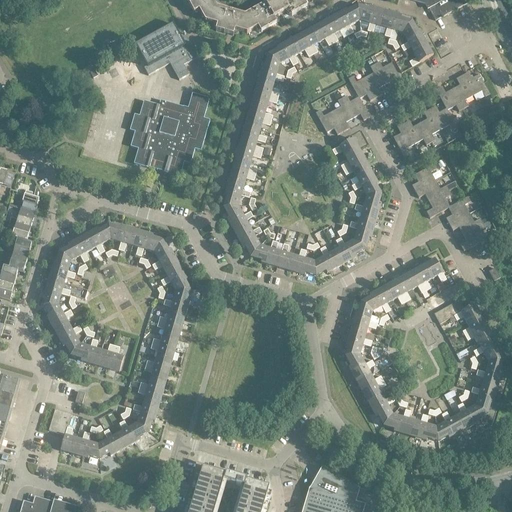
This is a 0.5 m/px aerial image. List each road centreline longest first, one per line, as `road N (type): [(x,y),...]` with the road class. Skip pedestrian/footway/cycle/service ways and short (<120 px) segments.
road 1 (residential): [(392,255),(408,197),(371,130),(375,122),(408,104),(414,82),(481,47),(511,86)]
road 2 (residential): [(307,304),(219,278),(190,227),(99,201)]
road 3 (unclassified): [(16,477),(137,511)]
